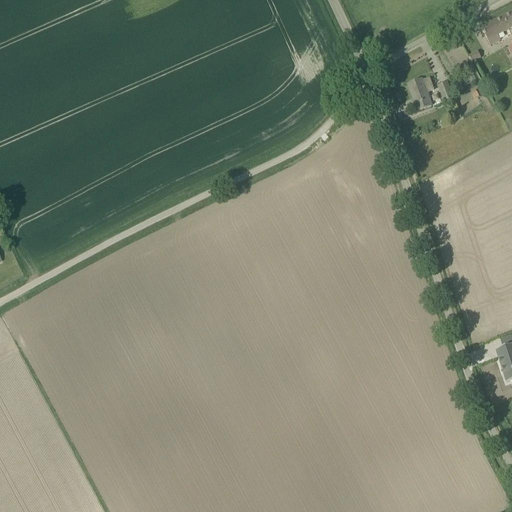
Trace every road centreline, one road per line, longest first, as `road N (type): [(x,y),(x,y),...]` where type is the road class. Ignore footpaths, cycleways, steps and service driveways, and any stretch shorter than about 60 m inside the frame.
road 1 (unclassified): [(0,301),(297,150),(353,96),(362,72)]
road 2 (unclassified): [(511,466),(362,72)]
road 3 (unclassified): [(362,72),(493,0)]
